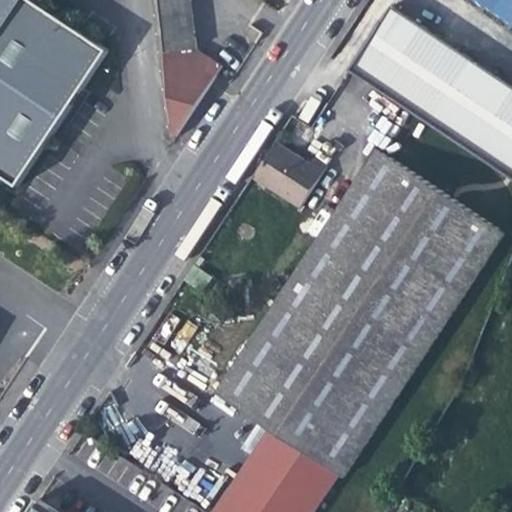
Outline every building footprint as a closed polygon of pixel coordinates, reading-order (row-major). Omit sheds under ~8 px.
[(0,0),(0,163),(24,179),(90,75),(112,40),(48,0),(0,0)] [(156,0),(173,142),(222,68),(194,49),(188,0),(156,0)] [(511,0),(471,0),(511,27),(511,0)] [(350,73),(511,180),(511,87),(392,9),(350,73)] [(259,175),(307,207),(334,165),(322,157),(316,165),(281,143),(259,175)] [(217,394),(344,479),(504,235),(379,152),(217,394)] [(313,511),(336,478),(271,432),(216,511),(313,511)] [(58,511),(39,499),(30,511),(58,511)]
